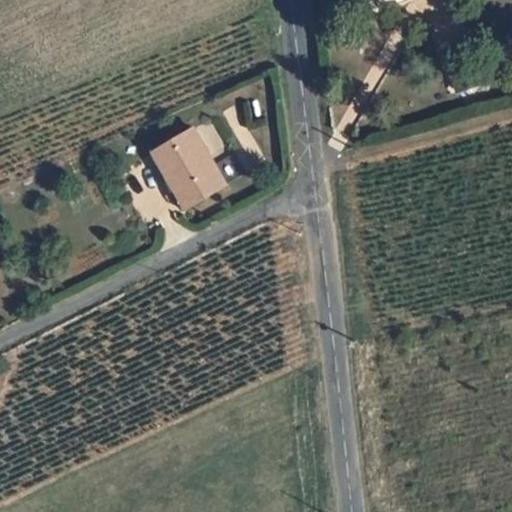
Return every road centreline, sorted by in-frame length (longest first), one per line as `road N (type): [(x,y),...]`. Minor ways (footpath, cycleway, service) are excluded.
road 1 (unclassified): [(0,343),(311,183)]
road 2 (tertiary): [(311,183),(350,511)]
road 3 (tertiary): [(289,0),(311,183)]
